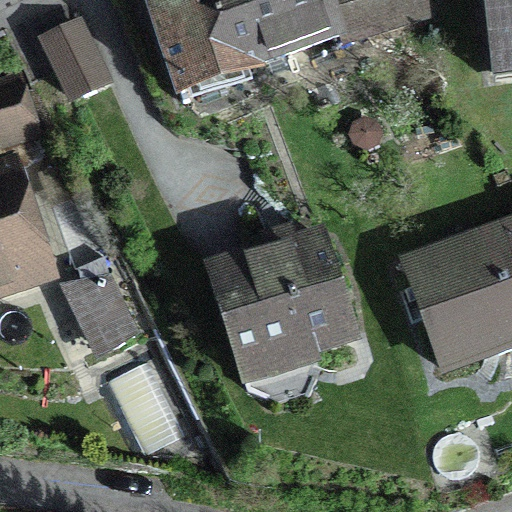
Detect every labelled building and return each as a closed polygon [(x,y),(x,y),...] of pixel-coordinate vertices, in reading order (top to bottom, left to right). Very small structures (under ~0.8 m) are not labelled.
[(321,0),(145,0),(182,109),(187,107),(182,93),(336,42),(321,0)] [(511,0),(480,0),(490,77),(511,74),(511,0)] [(74,29),(41,46),(69,105),(103,88),(74,29)] [(40,162),(14,85),(0,90),(0,290),(3,289),(4,292),(44,278),(10,176),(23,172),(40,162)] [(511,233),(403,272),(439,374),(482,359),(478,349),(511,336),(511,233)] [(290,253),(287,246),(267,252),(268,260),(207,279),(234,364),(306,341),(310,353),(351,339),(320,243),(290,253)] [(78,287),(70,296),(100,356),(117,351),(131,341),(102,283),(78,287)]
